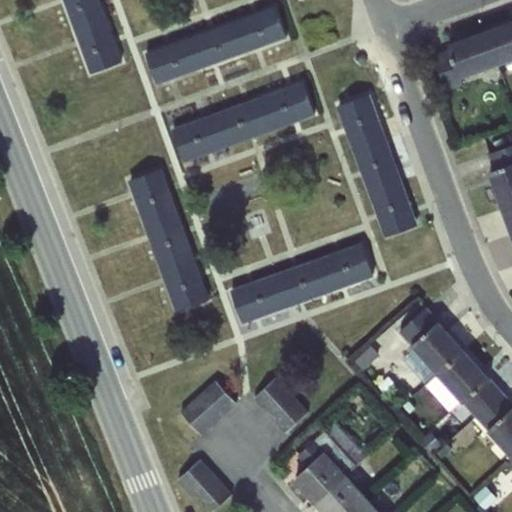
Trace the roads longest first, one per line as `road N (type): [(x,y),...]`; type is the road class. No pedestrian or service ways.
road 1 (secondary): [(157,511),(0,122)]
road 2 (residential): [(511,327),(468,261),(386,32)]
